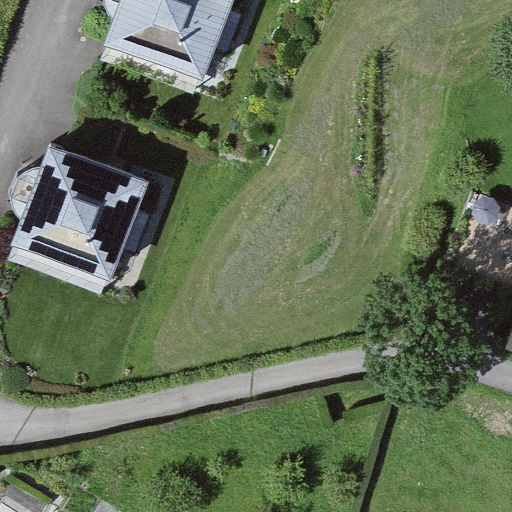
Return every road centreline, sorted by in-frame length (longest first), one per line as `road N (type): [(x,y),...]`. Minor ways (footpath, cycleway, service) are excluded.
road 1 (residential): [(0,432),(465,352),(511,384)]
road 2 (residential): [(0,135),(60,0)]
